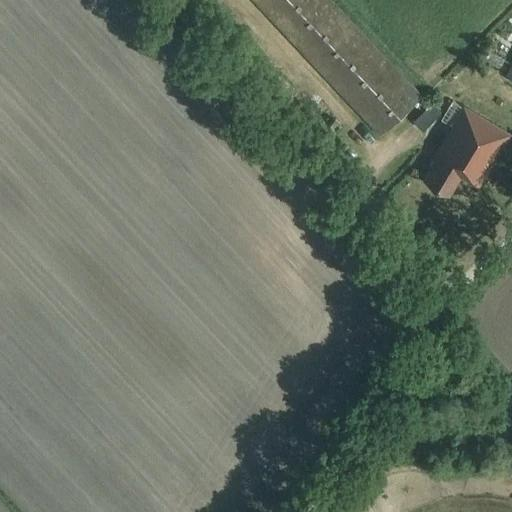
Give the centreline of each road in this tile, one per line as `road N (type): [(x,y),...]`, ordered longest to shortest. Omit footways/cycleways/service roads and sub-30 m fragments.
road 1 (unclassified): [(306,511),(407,346),(511,236)]
road 2 (track): [(168,0),(360,200)]
road 3 (track): [(360,200),(451,295)]
